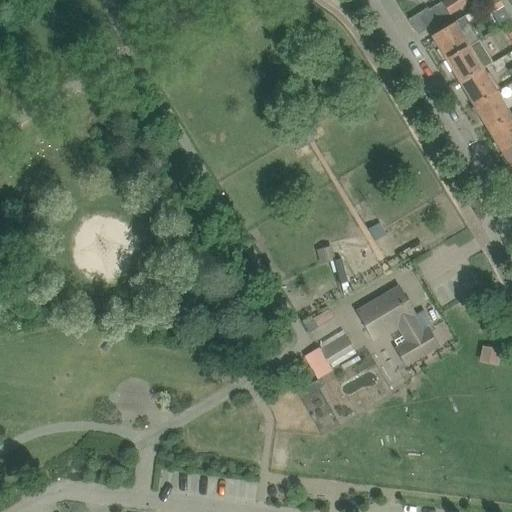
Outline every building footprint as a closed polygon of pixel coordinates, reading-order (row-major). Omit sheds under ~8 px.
[(451,15),(473,1),(472,0),(445,0),(443,2),(451,15)] [(488,15),(503,6),(499,0),(492,0),(483,6),(488,15)] [(426,10),(408,21),(417,35),(434,25),(451,15),(443,2),(427,11),(426,10)] [(445,61),(468,47),(480,41),(465,16),(431,37),(445,61)] [(459,84),(482,70),(492,65),(492,64),(493,63),(480,41),(468,47),(445,61),(459,84)] [(482,70),(459,84),(473,107),(496,93),(482,70)] [(510,116),(496,93),(473,107),(487,130),(510,116)] [(501,153),(511,146),(511,119),(510,116),(487,130),(501,153)] [(511,146),(501,153),(511,171),(511,146)] [(328,262),(325,248),(316,251),(319,260),(320,264),(328,262)] [(340,260),(331,262),(332,265),(337,287),(339,287),(347,285),(340,260)] [(413,317),(415,316),(398,288),(357,312),(372,339),(373,340),(397,326),(407,343),(405,344),(414,360),(437,347),(428,331),(423,334),(413,317)] [(329,364),(354,349),(346,335),(320,350),(329,364)] [(481,345),(480,360),(497,361),(498,346),(481,345)]
